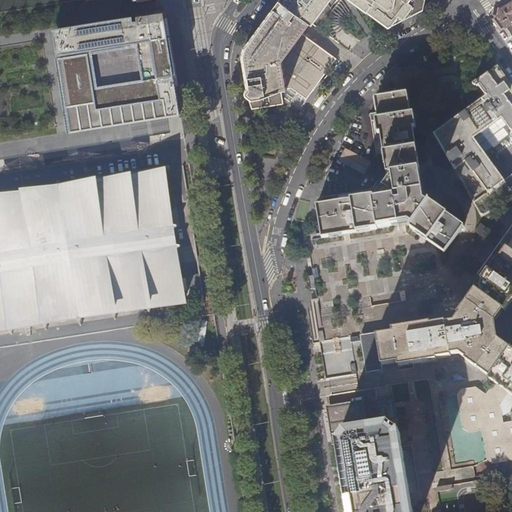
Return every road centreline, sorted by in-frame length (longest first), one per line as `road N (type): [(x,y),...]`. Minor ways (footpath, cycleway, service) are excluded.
road 1 (residential): [(258,278),(320,125),(364,71),(468,8)]
road 2 (primary): [(294,511),(258,278)]
road 3 (primary): [(258,278),(221,63)]
